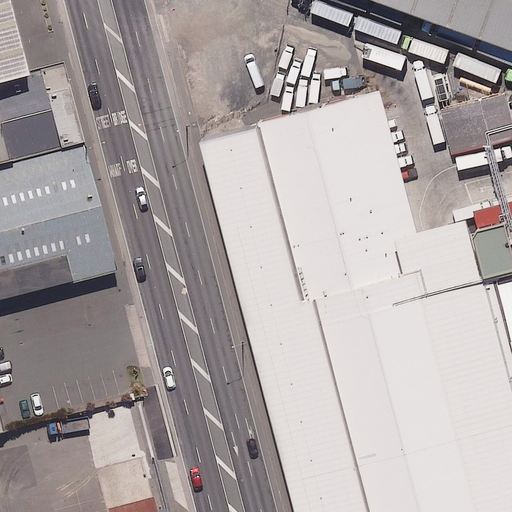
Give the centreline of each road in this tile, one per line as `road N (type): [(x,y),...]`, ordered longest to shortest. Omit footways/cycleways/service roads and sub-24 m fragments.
road 1 (secondary): [(130,0),(264,511)]
road 2 (secondary): [(214,511),(81,0)]
